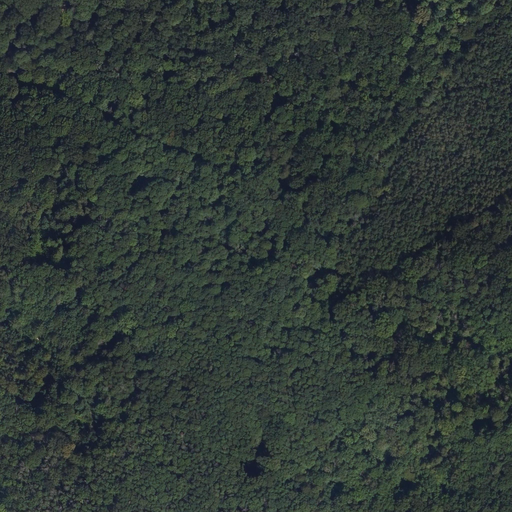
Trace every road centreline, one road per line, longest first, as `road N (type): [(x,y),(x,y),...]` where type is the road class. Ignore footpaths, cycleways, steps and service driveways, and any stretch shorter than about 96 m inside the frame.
road 1 (track): [(0,43),(162,111),(235,131),(409,40),(436,0)]
road 2 (track): [(511,3),(432,69),(238,180)]
road 3 (track): [(0,82),(191,168),(238,180)]
road 4 (track): [(238,180),(352,377)]
